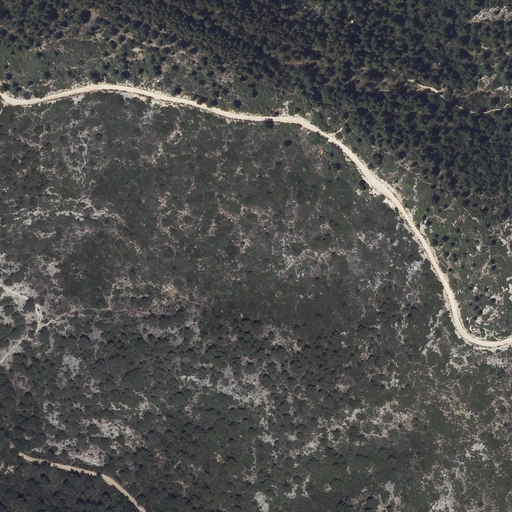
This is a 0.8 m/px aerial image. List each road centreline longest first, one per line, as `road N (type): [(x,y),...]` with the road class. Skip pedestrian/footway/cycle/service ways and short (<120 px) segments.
road 1 (track): [(0,90),(27,102),(112,86),(314,128),(397,204),(448,290),(466,339),(511,341)]
road 2 (track): [(0,428),(31,460),(105,477),(143,511)]
